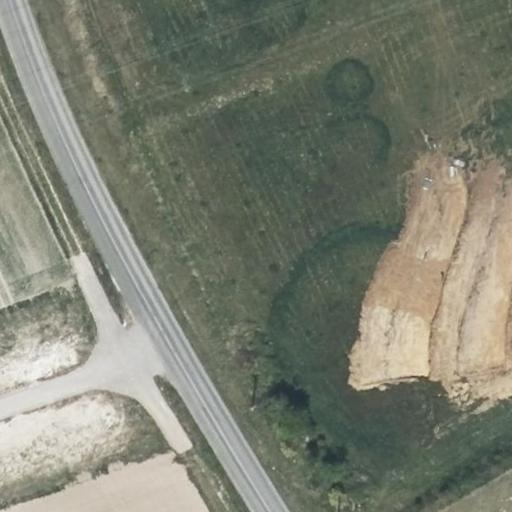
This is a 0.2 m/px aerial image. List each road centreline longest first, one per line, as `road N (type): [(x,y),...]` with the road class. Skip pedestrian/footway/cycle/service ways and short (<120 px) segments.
road 1 (tertiary): [(168,342),(39,86),(13,0)]
road 2 (tertiary): [(270,511),(168,342)]
road 3 (track): [(0,100),(78,262)]
road 4 (unclassified): [(127,364),(0,410)]
